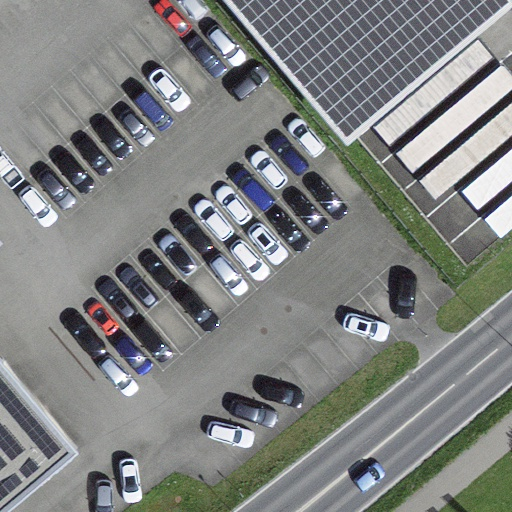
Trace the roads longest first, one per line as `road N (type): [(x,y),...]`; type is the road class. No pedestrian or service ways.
road 1 (primary): [(434,400),(280,511)]
road 2 (primary): [(310,511),(434,400)]
